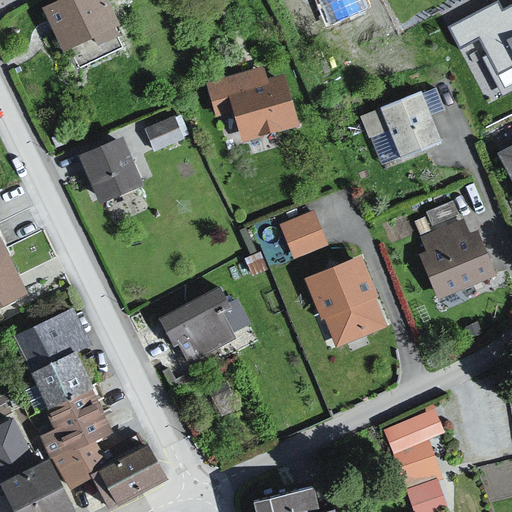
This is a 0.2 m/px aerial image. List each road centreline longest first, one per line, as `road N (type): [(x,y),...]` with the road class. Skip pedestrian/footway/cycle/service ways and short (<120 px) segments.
road 1 (residential): [(0,97),(197,496)]
road 2 (residential): [(511,344),(197,496)]
